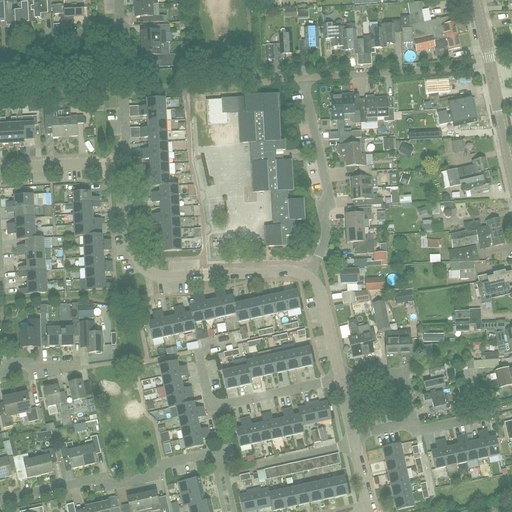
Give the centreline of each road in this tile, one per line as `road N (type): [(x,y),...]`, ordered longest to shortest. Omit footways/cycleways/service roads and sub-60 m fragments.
road 1 (residential): [(230,511),(216,452),(163,464),(155,476),(110,485),(98,478),(0,501)]
road 2 (unclassified): [(307,276),(148,274),(112,174),(101,169)]
road 3 (residential): [(307,276),(324,240),(329,200),(303,77)]
road 4 (residential): [(338,378),(211,409),(198,352)]
road 5 (residential): [(490,68),(303,77)]
road 6 (residential): [(101,169),(124,143),(125,30),(117,30)]
road 7 (residential): [(403,423),(413,421),(403,372),(338,378)]
